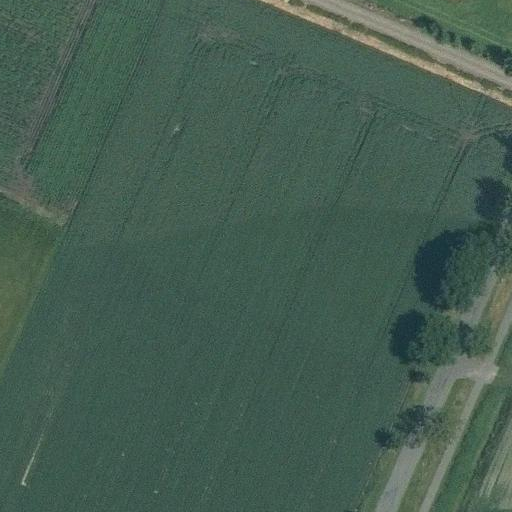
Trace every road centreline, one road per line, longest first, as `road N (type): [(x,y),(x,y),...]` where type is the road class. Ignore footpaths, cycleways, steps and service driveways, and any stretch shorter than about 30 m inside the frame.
road 1 (tertiary): [(511,227),(387,511)]
road 2 (unknown): [(288,0),(511,111)]
